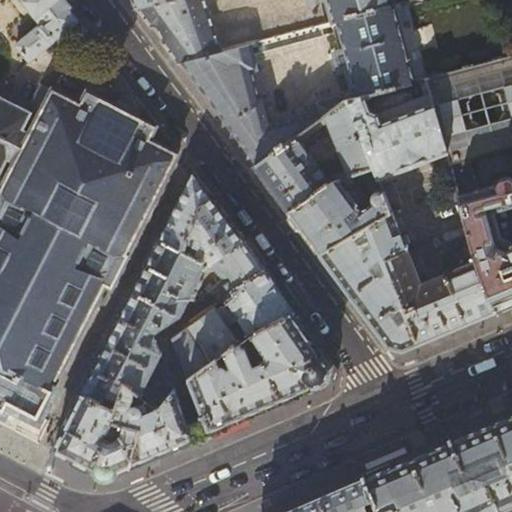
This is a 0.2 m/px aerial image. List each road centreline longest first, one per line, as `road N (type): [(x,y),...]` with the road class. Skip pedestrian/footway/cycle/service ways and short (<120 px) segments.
road 1 (unclassified): [(98,0),(394,408)]
road 2 (tertiary): [(394,408),(171,511)]
road 3 (tertiary): [(511,358),(394,408)]
